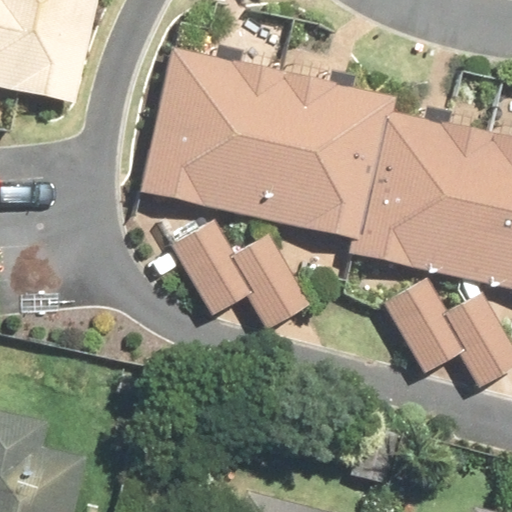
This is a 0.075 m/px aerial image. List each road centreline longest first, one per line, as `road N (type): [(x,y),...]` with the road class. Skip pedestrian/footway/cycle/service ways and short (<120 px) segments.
road 1 (residential): [(144,0),(110,82),(94,161),(108,262),(132,299),(171,326),(248,354),(511,421)]
road 2 (residential): [(511,35),(407,11),(391,0)]
